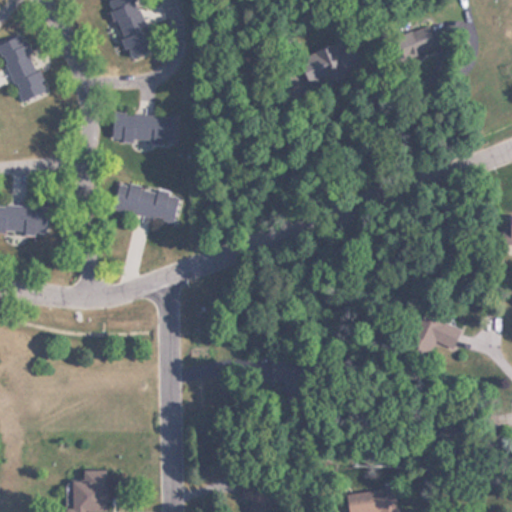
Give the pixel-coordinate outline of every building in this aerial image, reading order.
[(105,0),(125,57),(152,48),(135,0),(105,0)] [(0,52),(18,101),(44,91),(23,34),(0,41),(0,52)] [(352,56),(324,40),(310,64),(338,80),(352,56)] [(173,114),(109,113),(109,140),(173,141),(173,114)] [(178,194),(117,181),(111,209),(172,222),(178,194)] [(0,230),(45,232),(45,207),(0,204),(0,230)] [(457,328),(428,320),(422,340),(452,348),(457,328)] [(70,510),(63,510),(63,511),(84,511),(105,511),(104,470),(81,471),(81,481),(70,481),(70,510)] [(238,497),(251,501),(247,511),(270,511),(277,489),(243,480),(238,497)]
